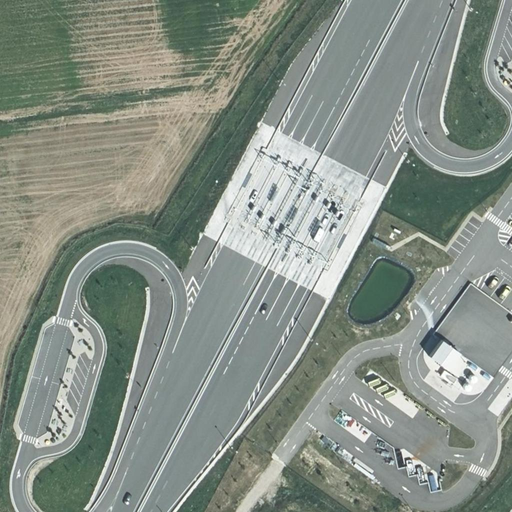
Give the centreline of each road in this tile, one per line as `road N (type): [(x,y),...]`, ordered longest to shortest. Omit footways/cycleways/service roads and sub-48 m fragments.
road 1 (motorway): [(151,511),(317,222),(423,0)]
road 2 (motorway): [(377,0),(160,406)]
road 3 (motorway): [(73,284),(98,253),(147,250),(178,287),(167,345)]
road 4 (motorway): [(511,137),(469,165),(429,156),(406,118),(418,61)]
road 5 (motorway): [(167,345),(122,459)]
